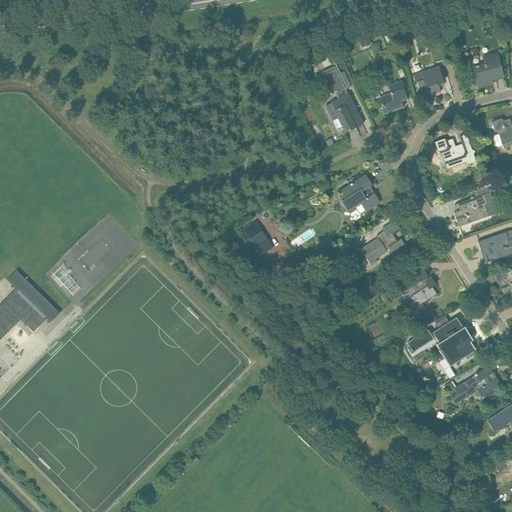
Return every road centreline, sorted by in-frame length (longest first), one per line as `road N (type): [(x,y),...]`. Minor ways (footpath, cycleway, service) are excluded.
road 1 (unclassified): [(511,341),(419,198),(410,169),(417,139),(440,115),(511,93)]
road 2 (primary): [(214,0),(0,32)]
